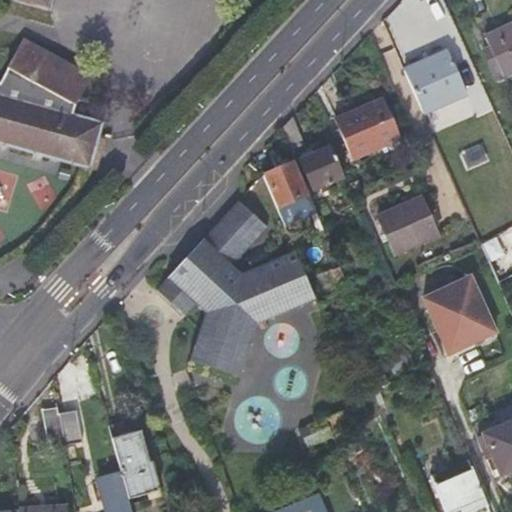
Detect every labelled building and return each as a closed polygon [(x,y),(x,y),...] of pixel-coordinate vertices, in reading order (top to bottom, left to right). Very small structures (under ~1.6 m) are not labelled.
[(53,0),(20,0),(50,9),(53,0)] [(506,75),(511,71),(511,25),(486,37),(506,75)] [(0,143),(86,168),(95,135),(98,123),(74,116),(76,106),(91,81),(24,40),(0,78),(0,143)] [(431,60),(406,71),(422,108),(465,90),(446,47),(429,54),(431,60)] [(403,138),(385,97),(337,118),(356,159),(403,138)] [(304,143),(293,117),(282,128),(291,150),(304,143)] [(345,177),(332,146),(301,159),(315,190),(345,177)] [(286,226),(318,213),(296,161),(264,175),(286,226)] [(435,230),(419,194),(376,213),(392,249),(435,230)] [(238,200),(155,289),(188,317),(198,305),(205,311),(188,360),(237,376),(254,327),(315,297),(294,247),(240,272),(234,267),(269,229),(238,200)] [(414,296),(440,358),(493,336),(467,274),(414,296)] [(60,414),(58,403),(43,406),(48,435),(63,432),(60,414)] [(349,425),(343,410),(326,418),(332,432),(349,425)] [(60,414),(63,432),(65,446),(83,441),(77,411),(60,414)] [(326,418),(325,416),(297,427),(305,446),(333,434),(332,432),(326,418)] [(511,468),(511,418),(483,430),(484,431),(478,433),(488,455),(493,452),(502,473),(511,468)] [(122,422),(109,426),(122,475),(128,499),(159,489),(152,462),(149,462),(140,430),(126,435),(122,422)] [(445,511),(474,511),(488,506),(478,483),(468,459),(446,469),(435,442),(418,448),(445,511)] [(131,511),(128,499),(122,475),(99,480),(107,511),(131,511)] [(325,511),(318,492),(284,505),(286,511),(325,511)]
